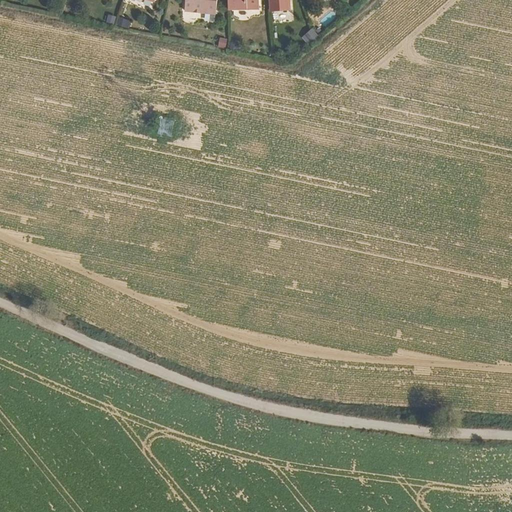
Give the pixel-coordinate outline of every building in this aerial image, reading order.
[(217,15),(218,0),(185,0),(185,11),(217,15)] [(228,0),(229,10),(260,9),(259,0),(228,0)] [(270,0),(271,12),(291,10),(290,0),(270,0)] [(110,19),(109,27),(116,28),(117,21),(110,19)] [(123,30),(125,21),(118,19),(117,21),(116,28),(123,30)] [(309,45),(319,36),(311,28),(301,37),(309,45)] [(219,37),(216,47),(224,49),(226,39),(219,37)]
